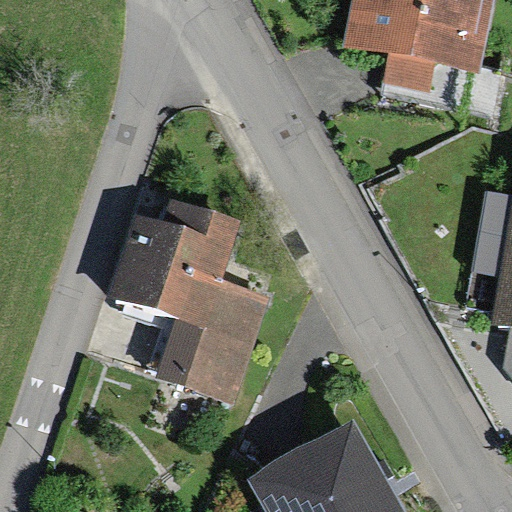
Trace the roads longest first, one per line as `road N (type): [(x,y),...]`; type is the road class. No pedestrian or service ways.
road 1 (residential): [(209,14),(491,511)]
road 2 (residential): [(7,511),(148,79),(181,29),(209,14)]
